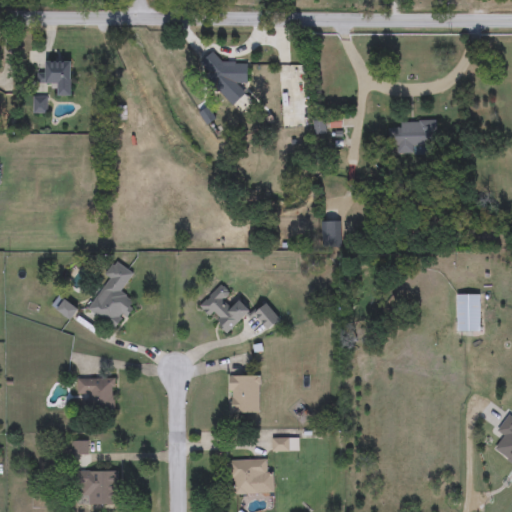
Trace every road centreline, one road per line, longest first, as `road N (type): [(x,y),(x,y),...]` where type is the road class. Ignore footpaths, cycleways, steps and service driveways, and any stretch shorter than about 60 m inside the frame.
road 1 (tertiary): [(0,16),(511,21)]
road 2 (residential): [(176,374),(178,511)]
